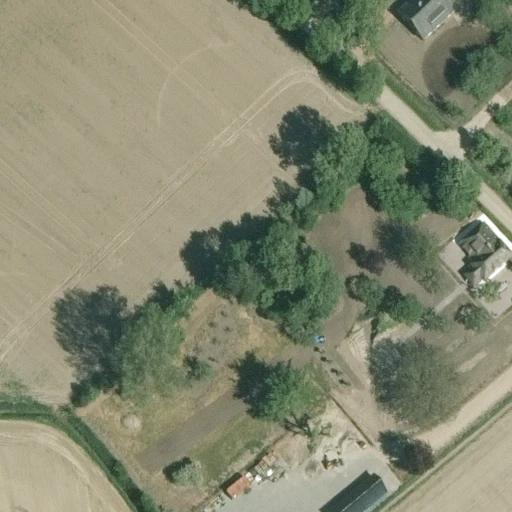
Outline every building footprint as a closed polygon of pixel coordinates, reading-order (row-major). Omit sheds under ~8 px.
[(459,9),(450,0),(414,0),(397,17),(421,44),(459,9)] [(488,0),(473,14),(482,21),(497,9),(490,0),(488,0)] [(459,246),(475,264),(468,270),(470,273),(465,277),(474,287),(482,280),(484,282),(511,258),(511,257),(483,225),(459,246)] [(482,316),(465,313),(463,330),(480,332),(482,316)] [(295,511),(287,499),(271,508),(273,511),(295,511)]
